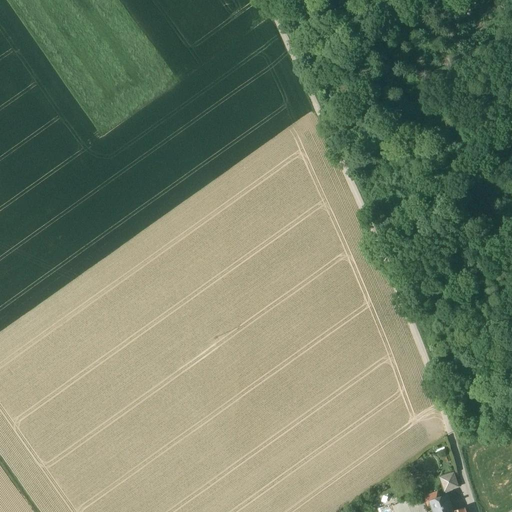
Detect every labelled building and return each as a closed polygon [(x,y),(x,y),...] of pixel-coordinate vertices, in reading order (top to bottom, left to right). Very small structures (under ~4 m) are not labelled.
[(418,26),(406,11),(401,15),(414,30),(418,26)] [(414,30),(401,15),(395,21),(408,36),(414,31),(414,30)] [(406,88),(396,74),(380,86),(391,100),(401,92),(406,88)] [(406,88),(401,92),(404,97),(410,92),(406,88)] [(453,474),(441,478),(445,491),(457,486),(453,474)] [(448,495),(437,499),(437,500),(430,502),(433,511),(453,511),(454,511),(448,495)]
